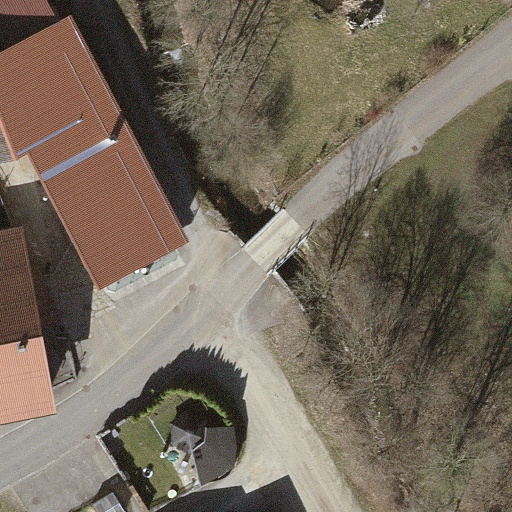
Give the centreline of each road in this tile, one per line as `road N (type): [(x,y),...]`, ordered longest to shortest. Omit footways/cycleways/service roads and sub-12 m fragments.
road 1 (residential): [(0,451),(119,385),(316,197),(511,43)]
road 2 (track): [(228,280),(82,0)]
